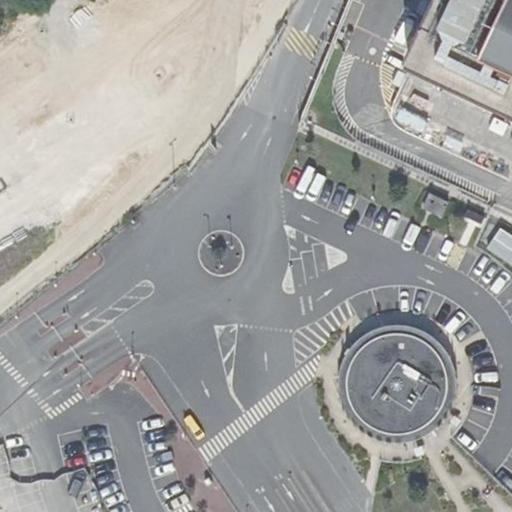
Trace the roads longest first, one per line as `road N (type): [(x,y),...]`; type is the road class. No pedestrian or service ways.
road 1 (unclassified): [(0,171),(124,86),(181,0)]
road 2 (residential): [(319,0),(267,139)]
